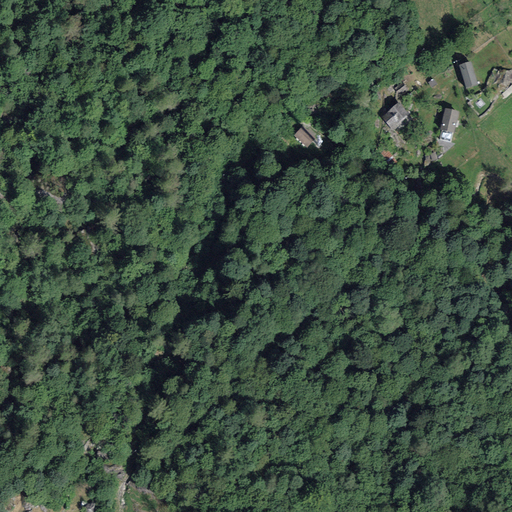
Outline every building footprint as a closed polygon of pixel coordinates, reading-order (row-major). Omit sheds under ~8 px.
[(471,61),(459,65),(466,88),(478,85),(471,61)] [(392,91),(397,96),(406,89),(401,83),(392,91)] [(408,114),(398,103),(381,117),(393,131),(401,124),(399,121),(408,114)] [(445,108),(440,129),(454,132),(458,111),(445,108)] [(316,140),(303,127),(292,138),(305,151),(316,140)]
